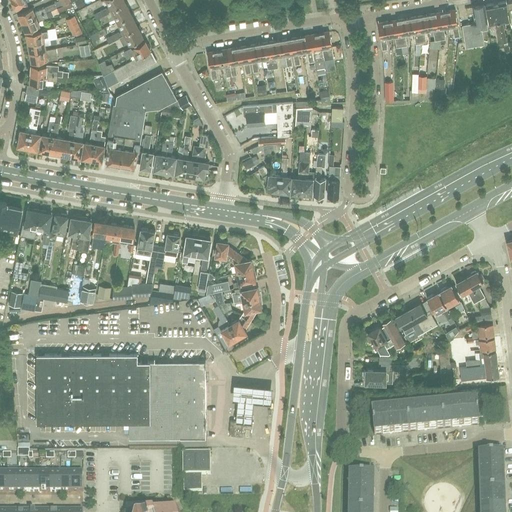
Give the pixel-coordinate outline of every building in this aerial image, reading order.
[(11,0),(17,10),(27,4),(24,0),(11,0)] [(124,0),(106,0),(110,7),(111,9),(125,2),(124,0)] [(506,42),(503,21),(509,19),(506,1),(496,3),(499,21),(503,47),(504,52),(509,51),(508,42),(506,42)] [(61,6),(59,7),(61,10),(63,11),(72,7),(71,2),(61,6)] [(125,2),(111,9),(112,10),(118,21),(131,13),(125,2)] [(21,19),(22,22),(47,12),(57,8),(55,3),(45,7),(35,12),(33,8),(18,14),(19,15),(17,15),(19,19),(21,19)] [(489,23),(495,22),(496,29),(499,48),(503,47),(499,21),(496,3),(486,5),(489,23)] [(488,30),(484,5),(473,7),(476,23),(462,26),(466,47),(483,44),(481,31),(488,30)] [(47,12),(22,22),(24,26),(22,27),(24,31),(26,30),(26,31),(40,25),(39,21),(49,17),(53,15),(59,13),(57,8),(47,12)] [(106,8),(100,11),(103,16),(107,14),(109,13),(109,12),(108,11),(107,8),(106,8)] [(445,11),(448,27),(453,26),(454,37),(460,36),(455,10),(445,11)] [(100,11),(94,14),(97,19),(103,16),(100,11)] [(436,13),(440,40),(446,39),(444,28),(448,27),(445,11),(436,13)] [(131,13),(118,21),(118,22),(121,27),(123,30),(124,32),(137,25),(131,13)] [(426,15),(429,30),(433,29),(435,40),(440,40),(436,13),(426,15)] [(82,33),(74,15),(65,19),(72,35),(82,33)] [(417,16),(421,43),(426,42),(425,31),(429,30),(426,15),(417,16)] [(407,18),(410,34),(414,33),(416,44),(421,43),(417,16),(407,18)] [(402,46),(403,46),(407,45),(405,34),(410,34),(407,18),(397,20),(402,46)] [(402,46),(397,20),(388,21),(390,37),(395,36),(397,47),(402,46)] [(378,23),(382,49),(388,48),(386,38),(390,37),(388,21),(378,23)] [(137,25),(124,32),(125,35),(129,43),(130,44),(143,37),(137,25)] [(54,28),(47,29),(42,30),(27,33),(28,43),(56,38),(54,28)] [(119,31),(112,35),(115,40),(120,38),(121,37),(120,34),(119,32),(119,31)] [(97,32),(90,35),(94,44),(101,41),(99,37),(99,36),(97,32)] [(329,32),(319,33),(324,60),(334,58),(329,32)] [(324,60),(319,33),(310,35),(314,61),(315,61),(324,60)] [(87,43),(87,42),(85,35),(74,37),(76,45),(87,43)] [(112,35),(106,38),(109,43),(115,40),(112,35)] [(310,35),(300,37),(303,52),(307,51),(309,62),(314,61),(310,35)] [(290,38),(289,38),(292,54),(293,54),(295,65),(300,64),(298,53),(303,52),(300,37),(290,38)] [(30,52),(47,49),(46,45),(57,43),(56,38),(28,43),(30,52)] [(292,54),(289,38),(278,40),(281,56),(285,55),(287,66),(293,65),(291,54),(292,54)] [(131,46),(129,47),(125,49),(128,55),(133,52),(137,58),(151,50),(150,49),(151,48),(149,44),(147,44),(145,40),(132,47),(131,46)] [(273,68),(278,68),(276,56),(281,56),(278,40),(269,42),(273,68)] [(259,44),(262,59),(266,58),(268,69),(273,68),(269,42),(259,44)] [(81,57),(87,56),(91,55),(89,44),(79,46),(81,57)] [(262,59),(259,44),(248,46),(251,61),(252,61),(254,72),(259,71),(257,60),(262,59)] [(251,72),(249,61),(251,61),(248,46),(237,47),(239,63),(244,62),(246,73),(251,72)] [(239,63),(237,47),(227,49),(232,76),(237,75),(235,64),(239,63)] [(56,48),(47,50),(47,49),(30,52),(32,62),(48,59),(48,60),(58,58),(56,48)] [(225,65),(226,76),(232,76),(227,49),(218,51),(220,66),(225,65)] [(216,67),(220,66),(218,51),(208,52),(212,79),(218,78),(216,67)] [(147,55),(152,63),(156,61),(152,52),(147,55)] [(152,63),(147,55),(143,57),(147,65),(152,63)] [(147,65),(143,57),(139,59),(143,68),(147,65)] [(143,68),(139,59),(136,61),(135,59),(133,60),(139,70),(143,68)] [(104,76),(109,73),(107,65),(105,60),(99,63),(104,76)] [(129,63),(134,72),(139,70),(133,60),(129,63)] [(125,65),(130,75),(134,72),(129,63),(125,65)] [(69,71),(58,71),(58,66),(32,64),(32,65),(30,65),(30,70),(31,70),(31,74),(60,75),(69,75),(69,71)] [(126,77),(130,75),(125,65),(120,67),(126,77)] [(126,77),(120,67),(116,70),(121,80),(126,77)] [(121,80),(116,70),(112,72),(117,82),(121,80)] [(142,133),(144,124),(146,109),(160,108),(177,99),(162,71),(117,96),(115,105),(114,104),(107,145),(109,145),(106,162),(135,166),(138,150),(140,150),(142,133)] [(117,82),(112,72),(107,74),(113,84),(117,82)] [(60,75),(31,74),(31,78),(29,77),(29,82),(30,82),(30,83),(46,85),(46,80),(57,81),(68,81),(69,75),(60,75)] [(113,84),(107,74),(104,76),(106,82),(108,87),(113,84)] [(99,91),(109,92),(107,86),(102,75),(93,76),(93,79),(97,90),(99,91)] [(419,75),(418,87),(426,88),(427,75),(419,75)] [(427,78),(426,93),(434,93),(435,79),(427,78)] [(436,79),(435,88),(444,89),(445,79),(436,79)] [(486,89),(496,88),(495,79),(485,80),(486,89)] [(386,102),(394,101),(393,82),(385,82),(386,102)] [(320,90),(322,103),(331,102),(329,90),(328,84),(319,85),(320,90)] [(28,93),(38,95),(39,87),(30,85),(28,93)] [(266,86),(257,87),(259,96),(267,94),(266,86)] [(49,97),(56,99),(58,91),(51,90),(49,97)] [(102,101),(109,102),(110,94),(103,92),(102,101)] [(186,95),(167,106),(168,107),(182,109),(191,104),(190,102),(187,97),(186,95)] [(278,137),(285,137),(293,136),(293,102),(276,103),(278,137)] [(272,104),(242,106),(243,107),(244,114),(247,114),(248,125),(265,124),(264,114),(266,112),(273,112),(272,104)] [(30,107),(28,117),(26,131),(21,130),(18,146),(22,146),(22,148),(28,149),(33,118),(35,108),(30,107)] [(162,114),(172,115),(173,108),(162,107),(162,114)] [(312,107),(311,107),(309,107),(298,108),(297,108),(296,108),(294,124),(307,125),(306,132),(309,132),(311,124),(312,107)] [(35,108),(33,118),(28,149),(33,150),(33,148),(38,149),(40,133),(36,133),(40,109),(35,108)] [(331,120),(342,121),(343,108),(332,108),(331,120)] [(173,118),(181,119),(182,111),(174,110),(173,118)] [(64,138),(61,154),(65,154),(65,156),(70,157),(76,126),(77,116),(71,115),(68,130),(70,130),(68,138),(64,138)] [(86,160),(92,161),(97,130),(99,116),(94,115),(93,119),(89,143),(85,142),(82,157),(87,158),(86,160)] [(83,117),(77,116),(76,126),(70,157),(76,158),(76,156),(80,157),(83,141),(82,141),(84,132),(80,132),(83,117)] [(44,152),(49,153),(54,122),(50,121),(47,135),(42,134),(39,150),(44,150),(44,152)] [(59,153),(62,137),(57,136),(60,123),(54,122),(49,153),(54,154),(55,152),(59,153)] [(152,125),(144,124),(142,133),(151,134),(152,125)] [(102,131),(97,130),(92,161),(97,162),(98,160),(102,161),(105,145),(101,145),(102,131)] [(146,134),(140,167),(144,168),(145,169),(148,170),(149,169),(151,169),(154,152),(149,152),(152,135),(146,134)] [(196,171),(196,176),(198,176),(198,178),(199,179),(201,179),(203,179),(204,177),(204,176),(205,168),(208,169),(209,162),(204,161),(207,147),(208,148),(209,140),(207,135),(201,134),(199,146),(195,169),(196,171)] [(285,144),(285,137),(278,137),(258,138),(258,145),(268,145),(272,144),(285,144)] [(157,153),(154,169),(159,170),(160,171),(164,172),(168,141),(164,140),(161,154),(157,153)] [(174,141),(168,141),(164,172),(169,173),(169,172),(173,172),(176,157),(171,156),(174,141)] [(178,157),(175,173),(180,174),(181,174),(185,175),(188,158),(190,145),(185,144),(182,158),(178,157)] [(268,145),(262,146),(264,154),(274,152),(272,144),(268,145)] [(192,158),(188,158),(185,175),(189,176),(190,175),(196,176),(196,171),(195,169),(199,146),(194,145),(192,158)] [(300,151),(297,177),(293,177),(292,192),(296,193),(295,195),(301,195),(302,178),(305,151),(300,151)] [(305,151),(302,178),(301,195),(307,196),(307,194),(311,194),(312,178),(308,178),(310,152),(306,151),(305,151)] [(317,154),(315,177),(314,194),(317,195),(317,196),(320,197),(323,196),(323,195),(324,195),(325,178),(321,178),(322,167),(325,167),(326,154),(317,154)] [(328,165),(330,166),(327,195),(333,196),(333,197),(337,197),(337,196),(339,196),(340,175),(335,174),(335,166),(333,166),(334,155),(329,154),(328,165)] [(249,157),(242,161),(244,167),(252,163),(249,157)] [(280,177),(279,191),(282,191),(283,193),(287,193),(288,192),(289,192),(291,175),(286,175),(288,158),(282,157),(280,174),(280,177)] [(280,177),(280,174),(270,173),(269,172),(268,172),(264,165),(258,168),(263,176),(270,190),(272,190),(273,192),(277,192),(278,191),(279,191),(280,177)] [(0,201),(0,226),(17,230),(22,209),(6,206),(6,203),(0,201)] [(36,228),(39,211),(28,209),(24,229),(30,230),(30,227),(36,228)] [(51,213),(39,211),(36,228),(42,229),(42,232),(43,233),(42,236),(43,237),(42,243),(48,244),(49,234),(48,233),(51,213)] [(64,238),(67,216),(66,216),(66,215),(61,214),(61,215),(55,214),(53,230),(51,229),(50,237),(48,245),(53,245),(54,240),(55,240),(56,235),(63,236),(63,237),(64,238)] [(75,254),(81,217),(76,216),(76,218),(72,217),(69,233),(74,233),(71,248),(70,253),(75,254)] [(81,250),(83,240),(88,241),(89,236),(88,236),(91,220),(87,219),(87,218),(81,217),(75,254),(76,249),(81,250)] [(97,242),(104,244),(108,223),(95,221),(93,234),(98,234),(97,242)] [(122,225),(108,223),(104,244),(110,245),(113,243),(114,243),(112,255),(117,256),(119,243),(122,225)] [(127,244),(128,239),(132,240),(134,227),(122,225),(119,243),(127,244)] [(140,228),(137,246),(137,251),(151,254),(148,269),(155,270),(155,265),(156,265),(159,246),(153,245),(155,231),(140,228)] [(159,246),(156,265),(162,266),(164,254),(177,256),(180,235),(167,233),(165,247),(159,246)] [(196,257),(199,236),(193,235),(193,237),(187,236),(186,245),(185,245),(182,262),(187,263),(188,256),(196,257)] [(205,237),(199,236),(196,257),(203,258),(201,270),(206,270),(209,248),(211,240),(205,239),(205,237)] [(215,255),(226,257),(230,260),(236,251),(228,245),(228,242),(224,241),(223,240),(220,239),(219,241),(218,240),(215,255)] [(236,251),(230,260),(236,264),(238,273),(254,269),(253,264),(252,264),(251,259),(248,260),(236,251)] [(72,274),(84,276),(86,266),(74,264),(72,274)] [(92,264),(89,279),(96,280),(98,266),(92,264)] [(254,269),(238,273),(240,282),(233,283),(234,288),(248,285),(247,282),(255,281),(254,276),(256,275),(254,269)] [(471,275),(467,277),(479,300),(485,297),(478,285),(483,282),(477,271),(476,272),(475,271),(471,273),(471,275)] [(475,303),(479,300),(467,277),(463,279),(461,279),(457,281),(457,283),(456,283),(463,295),(468,292),(470,295),(471,295),(475,303)] [(205,292),(207,282),(199,281),(198,290),(200,291),(205,292)] [(39,298),(55,301),(57,288),(57,286),(41,283),(39,296),(39,298)] [(151,296),(152,290),(153,283),(132,284),(132,286),(114,286),(112,300),(133,299),(133,297),(151,296)] [(98,297),(110,299),(112,288),(100,285),(98,297)] [(174,299),(181,300),(184,286),(176,285),(175,294),(174,299)] [(459,299),(452,285),(448,288),(447,286),(440,290),(448,305),(453,302),(462,318),(466,315),(463,310),(465,309),(462,304),(459,299)] [(80,302),(94,304),(96,288),(82,286),(80,302)] [(236,294),(242,293),(244,302),(259,299),(259,298),(261,298),(259,292),(258,292),(257,287),(241,290),(241,289),(235,290),(236,294)] [(69,290),(57,288),(55,301),(67,303),(69,290)] [(152,290),(151,296),(150,305),(173,302),(174,299),(175,294),(152,290)] [(11,291),(8,305),(21,308),(24,294),(11,291)] [(219,306),(219,305),(220,304),(225,303),(222,291),(212,293),(219,306)] [(39,298),(39,296),(24,293),(22,307),(36,310),(39,298)] [(435,312),(441,309),(447,320),(452,317),(446,306),(439,293),(435,295),(434,293),(427,297),(435,312)] [(262,302),(261,298),(259,298),(259,299),(244,302),(245,309),(242,315),(251,321),(259,309),(261,308),(260,304),(262,302)] [(396,317),(398,322),(402,329),(405,334),(414,329),(416,331),(421,328),(423,332),(437,324),(429,310),(426,312),(421,303),(396,317)] [(232,309),(220,304),(219,305),(224,313),(232,309)] [(234,341),(239,339),(230,324),(224,313),(219,305),(219,306),(214,308),(218,315),(219,314),(221,317),(220,319),(219,322),(219,324),(215,327),(226,347),(230,344),(229,343),(233,340),(234,341)] [(491,314),(481,315),(475,316),(475,323),(492,321),(491,314)] [(230,324),(239,339),(242,336),(242,335),(247,332),(245,330),(251,321),(242,315),(239,319),(230,324)] [(383,324),(385,326),(381,328),(380,326),(368,332),(376,347),(380,355),(389,355),(390,354),(383,343),(388,340),(392,338),(397,348),(405,344),(391,319),(383,324)] [(472,337),(480,336),(494,335),(493,323),(478,324),(479,330),(472,331),(472,337)] [(494,337),(480,339),(475,339),(476,344),(477,344),(480,344),(481,350),(496,348),(494,337)] [(443,349),(444,348),(446,346),(439,341),(435,346),(442,351),(443,349)] [(467,366),(497,362),(496,350),(484,351),(484,352),(479,352),(479,359),(466,361),(467,366)] [(155,362),(150,362),(138,362),(138,354),(37,354),(37,423),(129,423),(129,438),(205,438),(205,362),(156,362),(155,362)] [(388,364),(379,363),(379,364),(381,364),(381,370),(366,369),(365,371),(364,371),(364,376),(365,376),(365,383),(386,384),(386,370),(407,371),(407,365),(391,364),(392,362),(388,364)] [(484,377),(487,377),(499,376),(497,362),(467,366),(466,366),(466,372),(473,371),(475,371),(481,370),(483,370),(484,377)] [(235,387),(233,402),(238,403),(237,414),(252,415),(253,405),(271,406),(272,390),(235,387)] [(444,428),(479,425),(477,401),(442,405),(444,428)] [(407,408),(409,432),(444,428),(442,405),(407,408)] [(372,411),(374,435),(409,432),(407,408),(372,411)] [(236,421),(231,421),(229,434),(245,436),(246,428),(251,428),(252,417),(236,416),(236,421)] [(210,475),(210,453),(183,453),(183,475),(184,475),(184,491),(202,491),(202,475),(210,475)] [(503,455),(502,455),(479,455),(480,490),(504,490),(503,455)] [(8,471),(7,471),(7,492),(18,492),(18,473),(8,473),(8,471)] [(18,473),(18,492),(28,492),(28,473),(18,473)] [(39,473),(28,473),(28,492),(39,492),(39,473)] [(50,492),(50,473),(39,473),(39,492),(50,492)] [(61,473),(50,473),(50,492),(61,492),(61,473)] [(61,492),(72,492),(72,473),(61,473),(61,492)] [(83,473),(72,473),(72,492),(83,492),(83,473)] [(373,510),(373,475),(350,475),(349,510),(373,510)] [(223,495),(221,486),(214,487),(216,496),(223,495)] [(504,511),(504,490),(480,490),(481,511),(504,511)]
